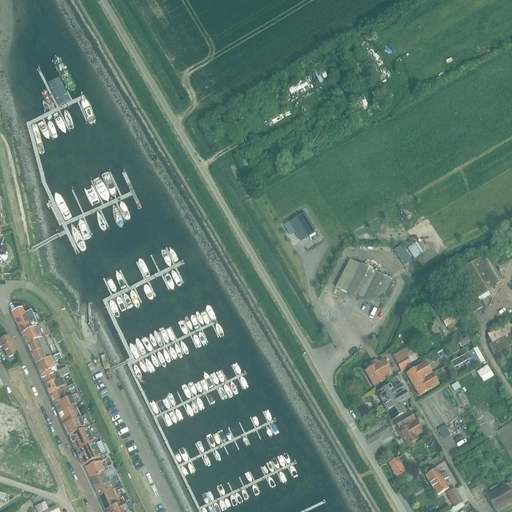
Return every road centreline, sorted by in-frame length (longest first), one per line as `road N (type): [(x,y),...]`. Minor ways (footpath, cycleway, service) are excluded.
road 1 (track): [(511,60),(494,58),(263,194),(278,222),(308,208),(329,241),(392,206),(395,212)]
road 2 (unclassified): [(308,349),(102,0)]
road 3 (residential): [(97,511),(13,335)]
road 4 (residential): [(404,511),(308,349)]
road 5 (residential): [(477,511),(393,366)]
road 6 (track): [(511,144),(394,212)]
